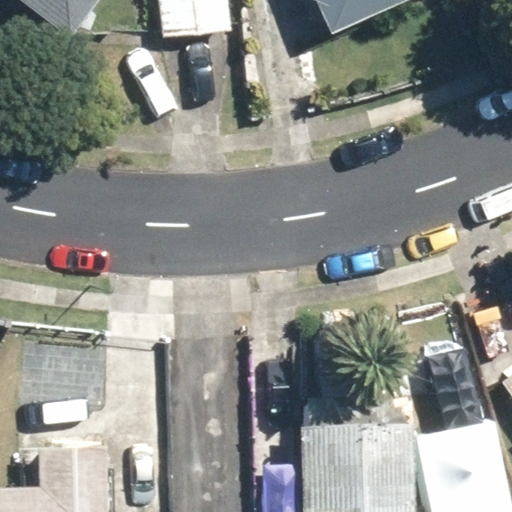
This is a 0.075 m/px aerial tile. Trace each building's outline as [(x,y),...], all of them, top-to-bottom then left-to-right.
[(0,0),(0,4),(44,40),(75,0),(0,0)] [(215,39),(214,0),(150,0),(151,40),(215,39)] [(292,0),(307,33),(382,0),(292,0)] [(398,511),(396,420),(283,423),(285,511),(398,511)] [(16,448),(18,487),(0,487),(0,511),(89,511),(88,446),(16,448)]
